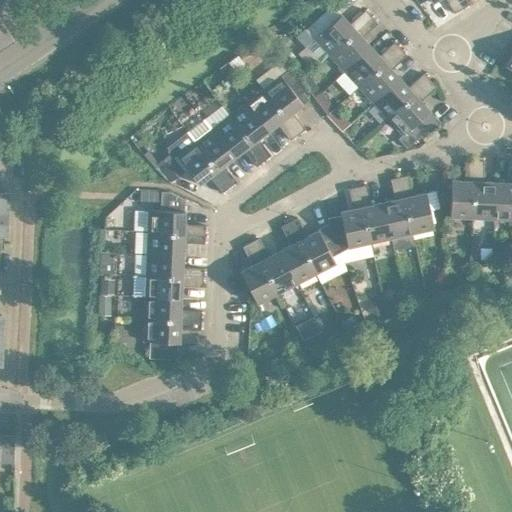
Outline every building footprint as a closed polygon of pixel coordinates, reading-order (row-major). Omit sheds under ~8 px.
[(462,8),(457,0),(417,0),(420,3),(424,0),(430,0),(432,3),(436,0),(446,0),(454,13),(462,8)] [(457,0),(462,8),(470,3),(468,0),(457,0)] [(314,38),(329,55),(371,16),(365,9),(350,24),(341,14),(314,38)] [(329,55),(344,71),(371,46),(362,37),(378,23),(371,16),(329,55)] [(344,71),(359,87),(401,48),(394,41),(379,55),(371,46),(344,71)] [(359,87),(373,103),(400,78),(392,69),(407,55),(401,48),(359,87)] [(289,50),(284,55),(290,62),(295,56),(289,50)] [(229,63),(220,69),(226,77),(235,71),(229,63)] [(290,68),(263,89),(298,134),(305,128),(293,112),(309,99),(304,92),(307,90),(290,68)] [(373,103),(388,118),(430,80),(424,73),(408,87),(400,78),(373,103)] [(309,75),(303,80),(313,92),(319,87),(309,75)] [(430,80),(388,118),(402,134),(398,138),(407,148),(420,136),(423,138),(441,122),(421,101),(436,87),(430,80)] [(263,89),(246,102),(268,131),(278,123),(291,140),(298,134),(263,89)] [(322,92),(315,97),(323,108),(330,103),(322,92)] [(246,102),(229,115),(264,160),(271,155),(258,138),(268,131),(246,102)] [(229,115),(212,128),(234,157),(244,150),(256,166),(264,160),(229,115)] [(212,128),(195,141),(229,187),(237,181),(224,165),(234,157),(212,128)] [(229,187),(195,141),(177,155),(187,168),(199,184),(209,176),(222,192),(229,187)] [(158,164),(171,180),(183,170),(174,158),(171,154),(158,164)] [(177,155),(174,158),(183,170),(187,168),(177,155)] [(450,216),(472,217),(475,160),(466,160),(465,180),(452,180),(450,216)] [(472,217),(494,218),(496,182),(483,181),(484,160),(475,160),(472,217)] [(494,218),(511,218),(511,161),(509,161),(508,182),(496,182),(494,218)] [(409,175),(400,177),(412,232),(434,227),(426,192),(413,195),(409,175)] [(395,199),(383,202),(391,237),(412,232),(400,177),(390,179),(395,199)] [(366,184),(357,186),(370,242),(391,237),(383,202),(371,204),(366,184)] [(370,242),(357,186),(348,188),(353,208),(340,211),(341,214),(348,247),(370,242)] [(149,209),(148,232),(205,234),(205,225),(184,224),(185,211),(185,199),(169,191),(161,191),(160,210),(149,209)] [(341,214),(328,217),(330,222),(341,252),(348,247),(341,214)] [(297,218),(289,222),(315,272),(335,262),(332,256),(319,230),(307,236),(297,218)] [(291,245),(280,250),(296,282),(315,272),(289,222),(281,226),(291,245)] [(330,222),(318,228),(319,230),(332,256),(341,252),(330,222)] [(148,232),(147,253),(183,255),(183,242),(204,243),(205,234),(148,232)] [(259,237),(251,242),(277,292),(296,282),(280,250),(269,256),(259,237)] [(277,292),(251,242),(243,246),(252,265),(240,271),(241,272),(249,288),(257,303),(277,292)] [(505,243),(494,244),(495,255),(506,255),(505,243)] [(481,247),(481,259),(492,259),(492,247),(481,247)] [(147,253),(146,275),(203,277),(203,268),(182,267),(183,255),(147,253)] [(241,272),(234,275),(243,291),(249,288),(241,272)] [(133,296),(145,296),(181,298),(182,286),(202,287),(203,277),(146,275),(134,274),(133,296)] [(101,281),(101,293),(114,294),(114,282),(101,281)] [(145,296),(144,318),(201,320),(201,311),(181,310),(181,298),(145,296)] [(98,305),(98,314),(111,314),(111,305),(98,305)] [(355,315),(343,321),(347,330),(359,325),(355,315)] [(201,320),(144,318),(143,340),(150,341),(149,358),(177,359),(177,342),(179,342),(180,329),(201,330),(201,320)] [(0,462),(14,463),(15,435),(0,434),(0,462)]
